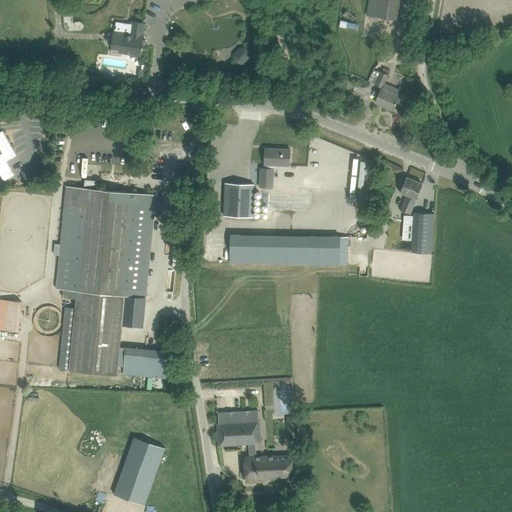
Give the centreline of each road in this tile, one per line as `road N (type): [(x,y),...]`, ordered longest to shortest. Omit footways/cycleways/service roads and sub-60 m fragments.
road 1 (unclassified): [(217,511),(184,304),(202,99)]
road 2 (tertiary): [(464,179),(314,117),(202,99)]
road 3 (tertiary): [(202,99),(0,85)]
road 4 (unclassified): [(464,179),(423,84),(432,0)]
